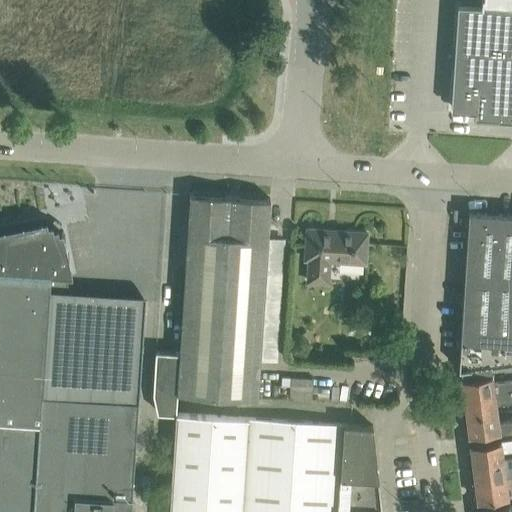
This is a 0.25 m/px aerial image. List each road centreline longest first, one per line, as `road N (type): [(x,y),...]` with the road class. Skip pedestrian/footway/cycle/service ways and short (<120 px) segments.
road 1 (residential): [(438,511),(425,335),(426,175)]
road 2 (unclassified): [(301,165),(0,146)]
road 3 (unclassified): [(301,165),(314,20)]
road 4 (unclassified): [(426,175),(301,165)]
